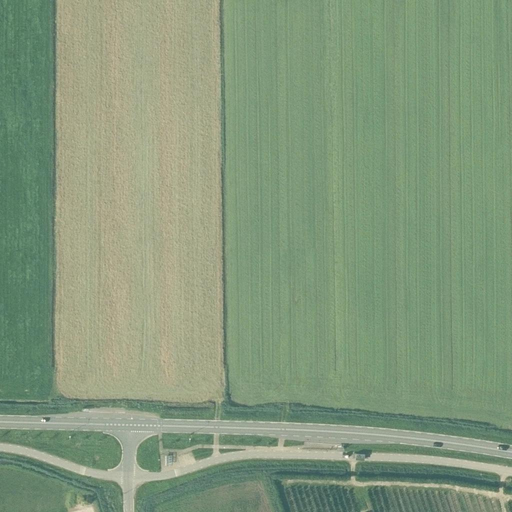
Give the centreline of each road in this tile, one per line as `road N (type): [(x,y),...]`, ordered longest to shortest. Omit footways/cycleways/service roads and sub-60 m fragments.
road 1 (unclassified): [(128,476),(258,454),(403,458),(511,472)]
road 2 (secondary): [(511,453),(343,432),(129,425)]
road 3 (unclassified): [(0,447),(128,476)]
road 4 (secondary): [(129,425),(0,421)]
